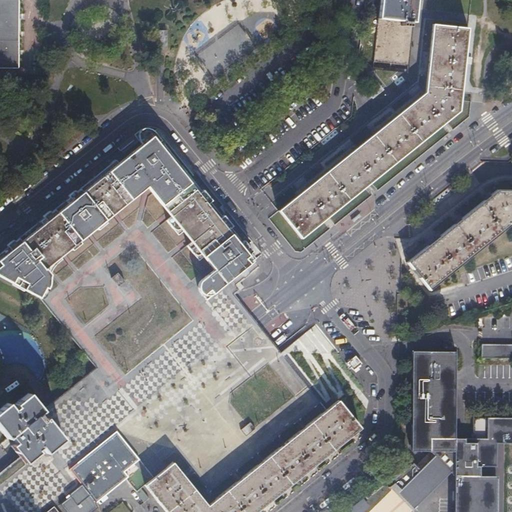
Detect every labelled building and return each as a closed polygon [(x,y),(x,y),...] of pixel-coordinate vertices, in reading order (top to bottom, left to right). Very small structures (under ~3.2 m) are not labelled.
[(0,0),(0,67),(18,68),(18,0),(0,0)] [(379,0),(373,62),(408,65),(414,0),(379,0)] [(277,211),(300,238),(392,165),(459,112),(467,28),(432,25),(429,54),(428,59),(427,67),(425,93),(421,96),(418,98),(414,101),(376,132),(355,149),(350,152),(348,155),(308,186),(304,189),(301,192),(277,211)] [(154,49),(159,49),(164,49),(164,30),(154,31),(154,49)] [(2,253),(0,254),(0,274),(38,297),(40,296),(43,294),(45,292),(47,290),(48,287),(49,284),(50,282),(50,280),(50,279),(51,278),(51,277),(51,275),(45,267),(70,247),(72,249),(80,242),(79,240),(96,227),(97,229),(106,222),(104,220),(147,186),(170,215),(165,219),(171,227),(173,228),(175,228),(176,228),(177,228),(178,227),(179,227),(179,226),(190,240),(185,244),(191,251),(192,252),(194,253),(195,254),(198,254),(200,253),(213,269),(200,280),(198,282),(197,285),(197,287),(198,290),(199,292),(201,293),(202,294),(209,289),(212,293),(224,283),(251,261),(254,259),(249,253),(250,252),(248,249),(241,241),(240,242),(229,228),(230,227),(228,224),(221,216),(220,217),(213,208),(208,202),(210,201),(201,190),(200,192),(190,180),(165,148),(152,132),(151,131),(149,130),(148,129),(146,129),(144,128),(142,129),(139,130),(133,135),(141,145),(117,163),(112,157),(87,177),(72,189),(70,187),(64,193),(65,194),(46,209),(45,208),(38,213),(40,215),(10,238),(9,237),(2,242),(4,243),(8,248),(2,253)] [(429,290),(509,226),(511,225),(511,190),(497,190),(486,199),(456,223),(435,240),(427,246),(407,263),(429,290)] [(202,294),(183,312),(192,322),(123,377),(106,358),(89,371),(118,407),(243,307),(233,294),(245,285),(247,288),(259,278),(254,271),(257,268),(251,261),(224,283),(212,293),(209,289),(202,294)] [(311,392),(307,387),(311,383),(285,351),(281,355),(267,336),(142,436),(167,466),(172,461),(207,504),(325,410),(311,392)] [(511,343),(482,343),(482,358),(511,358),(511,343)] [(432,350),(414,350),(412,451),(430,451),(434,455),(451,472),(454,475),(453,511),(495,511),(496,476),(480,476),(480,466),(496,466),(497,443),(511,443),(511,417),(473,417),(473,438),(455,437),(456,361),(438,361),(437,352),(432,352),(432,350)] [(456,352),(437,352),(438,361),(456,361),(456,352)] [(336,401),(325,410),(207,504),(172,461),(167,466),(146,483),(163,504),(168,511),(254,511),(257,510),(274,496),(299,476),(323,457),(347,438),(358,429),(336,401)] [(18,465),(31,482),(43,472),(40,469),(46,465),(52,473),(68,459),(59,447),(52,437),(48,440),(42,433),(48,429),(43,425),(39,420),(34,413),(20,424),(22,427),(18,429),(13,424),(0,434),(0,441),(11,457),(16,456),(18,465)] [(49,509),(51,511),(101,511),(97,499),(109,490),(128,474),(139,488),(146,483),(167,466),(142,436),(49,509)] [(451,472),(434,455),(420,470),(413,462),(392,483),(398,490),(396,492),(413,509),(451,472)] [(0,501),(9,494),(0,482),(0,501)] [(363,498),(344,511),(364,511),(370,508),(363,498)]
